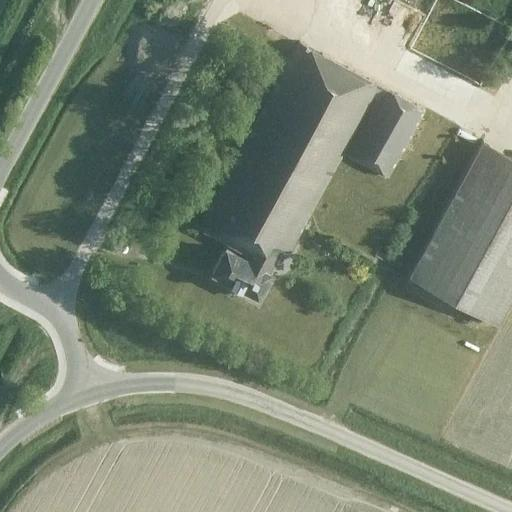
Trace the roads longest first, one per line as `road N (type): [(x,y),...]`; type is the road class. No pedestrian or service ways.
road 1 (unclassified): [(508,511),(259,401),(172,381),(89,391)]
road 2 (unclassified): [(0,168),(93,0)]
road 3 (unclassified): [(89,391),(55,311),(0,278)]
